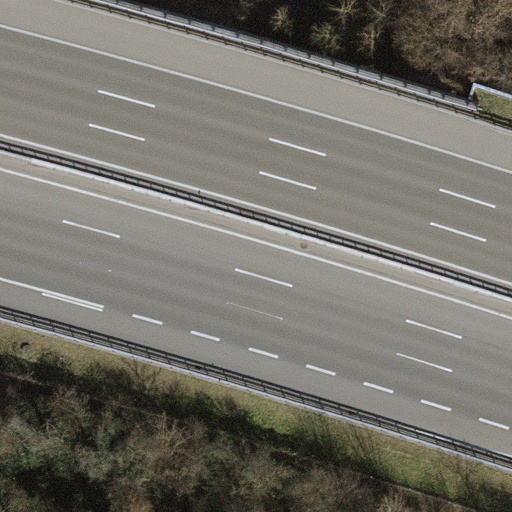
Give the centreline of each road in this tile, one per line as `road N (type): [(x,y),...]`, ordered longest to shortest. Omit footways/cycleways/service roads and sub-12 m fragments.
road 1 (motorway): [(0,224),(511,376)]
road 2 (motorway): [(511,227),(0,81)]
